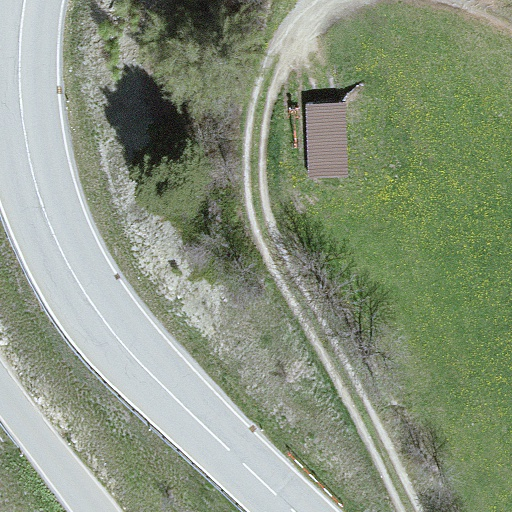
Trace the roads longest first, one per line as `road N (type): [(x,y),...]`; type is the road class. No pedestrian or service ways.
road 1 (tertiary): [(292,511),(134,360),(56,244),(24,128),(24,0)]
road 2 (track): [(409,511),(271,218),(276,105),(327,12),(356,0)]
road 3 (residential): [(0,384),(87,511)]
